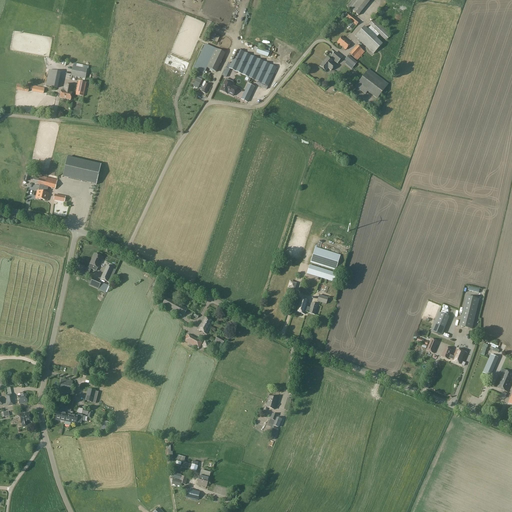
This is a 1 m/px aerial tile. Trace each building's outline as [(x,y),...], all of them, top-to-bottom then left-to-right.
[(370,0),(352,0),(347,7),(358,16),(371,0),(370,0)] [(348,12),(345,15),(344,17),(347,19),(356,26),(359,22),(354,17),(348,12)] [(391,35),(374,19),(369,25),(371,26),(379,35),(386,41),(391,35)] [(321,23),(318,29),(326,34),(329,30),(326,29),(327,26),(321,23)] [(371,26),(367,30),(376,38),(379,35),(371,26)] [(364,27),(355,37),(373,54),(383,45),(376,38),(367,30),(364,27)] [(351,44),(342,37),(337,43),(345,50),(351,44)] [(205,67),(214,48),(206,44),(195,65),(204,69),(205,67)] [(357,46),(349,54),(356,60),(364,52),(357,46)] [(225,54),(214,48),(205,67),(216,73),(225,54)] [(268,57),(269,52),(258,48),(256,53),(268,57)] [(237,51),(234,58),(229,69),(267,86),(276,68),(237,51)] [(342,58),(335,52),(330,57),(332,59),(332,60),(337,64),(339,61),(342,58)] [(168,54),(164,63),(185,72),(189,63),(168,54)] [(345,60),(353,67),(357,63),(348,56),(345,60)] [(327,58),(320,66),(325,71),(328,68),(331,71),(335,66),(332,63),(333,62),(327,58)] [(85,79),(87,69),(73,66),(71,76),(85,79)] [(61,73),(49,70),(45,86),(57,88),(61,73)] [(367,92),(377,100),(388,84),(368,70),(355,87),(365,94),(367,92)] [(321,79),(326,84),(332,78),(328,74),(325,77),(324,76),(321,79)] [(196,80),(196,79),(193,86),(198,89),(201,82),(196,80)] [(230,81),(226,79),(220,92),(227,95),(227,94),(233,96),(237,88),(231,86),(232,84),(230,83),(230,81)] [(75,95),(83,97),(86,83),(78,81),(75,95)] [(209,86),(206,84),(204,88),(201,87),(200,90),(202,91),(201,92),(205,94),(209,86)] [(61,91),(60,98),(71,100),(72,93),(71,93),(73,86),(65,85),(64,92),(61,91)] [(248,85),(241,99),(247,102),(254,88),(248,85)] [(73,102),(71,113),(79,115),(81,106),(77,105),(78,102),(73,102)] [(67,157),(62,177),(97,185),(101,165),(67,157)] [(42,198),(47,178),(40,176),(39,179),(33,178),(32,183),(39,185),(38,191),(37,191),(35,198),(41,200),(42,198)] [(42,198),(41,200),(47,201),(49,194),(46,193),(48,187),(55,189),(57,180),(47,178),(42,198)] [(315,248),(310,263),(335,270),(340,256),(315,248)] [(94,254),(90,264),(88,269),(95,272),(97,269),(97,268),(98,268),(102,258),(94,254)] [(107,282),(112,271),(113,269),(106,265),(100,279),(107,282)] [(339,275),(310,265),(307,273),(337,283),(339,275)] [(323,293),(325,286),(317,283),(314,289),(323,293)] [(319,295),(317,302),(326,304),(328,298),(319,295)] [(480,300),(467,297),(460,326),(473,329),(480,300)] [(166,298),(163,303),(184,315),(187,309),(166,298)] [(295,312),(304,315),(308,301),(299,298),(295,312)] [(308,313),(315,315),(318,305),(311,303),(308,313)] [(439,313),(431,332),(440,335),(448,317),(439,313)] [(213,323),(204,318),(197,330),(206,335),(213,323)] [(187,335),(184,341),(199,349),(201,343),(187,335)] [(217,337),(215,342),(214,342),(222,346),(224,341),(217,337)] [(431,339),(426,351),(433,353),(438,342),(431,339)] [(487,348),(488,345),(484,344),(483,347),(481,353),(480,353),(480,355),(484,356),(485,354),(484,354),(486,348),(487,348)] [(451,359),(452,357),(452,356),(450,355),(452,351),(445,348),(442,356),(449,360),(449,359),(451,359)] [(452,357),(451,359),(452,360),(452,361),(464,366),(465,363),(463,362),(467,353),(457,349),(454,357),(452,357)] [(491,354),(484,370),(492,373),(498,358),(491,354)] [(511,381),(511,373),(505,371),(497,388),(507,392),(511,381)] [(61,380),(60,384),(60,387),(71,389),(73,382),(61,380)] [(96,392),(88,390),(85,401),(93,403),(96,392)] [(23,395),(23,393),(20,394),(20,396),(17,396),(18,405),(27,403),(26,395),(23,395)] [(273,397),(272,397),(270,396),(270,397),(269,397),(266,407),(274,410),(277,399),(273,398),(273,397)] [(57,411),(55,420),(64,422),(66,413),(66,411),(67,407),(62,406),(60,412),(57,411)] [(29,413),(20,415),(21,423),(22,423),(23,427),(28,426),(27,422),(31,422),(29,413)] [(72,414),(66,413),(64,422),(70,423),(71,423),(72,414)] [(77,415),(72,414),(71,423),(76,424),(76,423),(81,424),(82,416),(78,415),(77,415)] [(259,414),(254,426),(262,429),(266,417),(259,414)] [(274,421),(273,425),(273,426),(277,428),(281,419),(276,417),(275,421),(274,421)] [(268,420),(266,425),(270,427),(270,428),(271,428),(272,426),(272,425),(273,425),(274,421),(270,420),(269,421),(268,420)] [(206,487),(210,474),(201,471),(197,485),(202,487),(202,486),(206,487)] [(179,480),(179,481),(178,483),(182,484),(185,485),(187,480),(183,479),(184,477),(181,476),(179,480)] [(198,501),(200,492),(187,489),(185,498),(198,501)]
